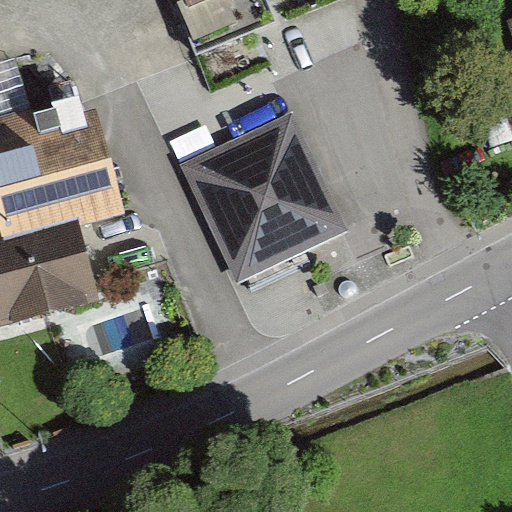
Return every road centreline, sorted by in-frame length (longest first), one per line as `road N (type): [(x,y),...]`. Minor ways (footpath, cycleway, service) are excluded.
road 1 (unclassified): [(511,267),(255,406),(0,505)]
road 2 (unknown): [(128,0),(134,105),(155,173),(255,406)]
road 3 (unknown): [(450,301),(371,0)]
